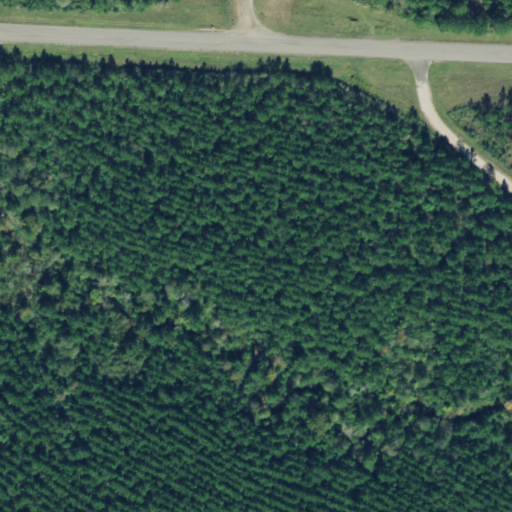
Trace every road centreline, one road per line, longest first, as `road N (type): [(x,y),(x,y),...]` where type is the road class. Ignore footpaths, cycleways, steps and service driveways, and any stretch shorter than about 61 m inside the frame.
road 1 (tertiary): [(0,31),(511,53)]
road 2 (residential): [(511,185),(424,105),(419,49)]
